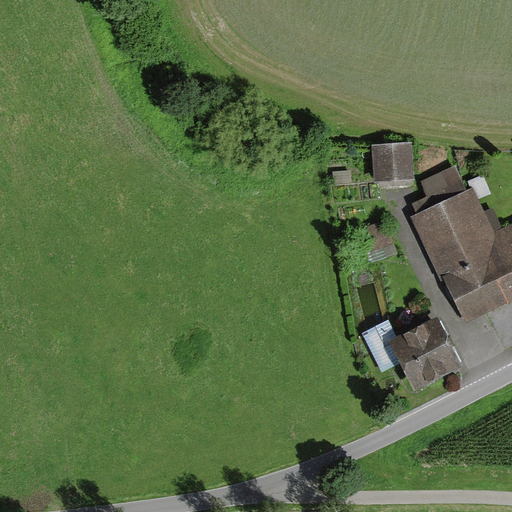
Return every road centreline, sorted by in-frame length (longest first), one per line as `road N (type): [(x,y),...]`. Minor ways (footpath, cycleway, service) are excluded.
road 1 (unclassified): [(511,375),(410,429),(296,474)]
road 2 (unclassified): [(296,474),(326,496),(511,499)]
road 3 (unclassified): [(296,474),(225,497),(126,511)]
